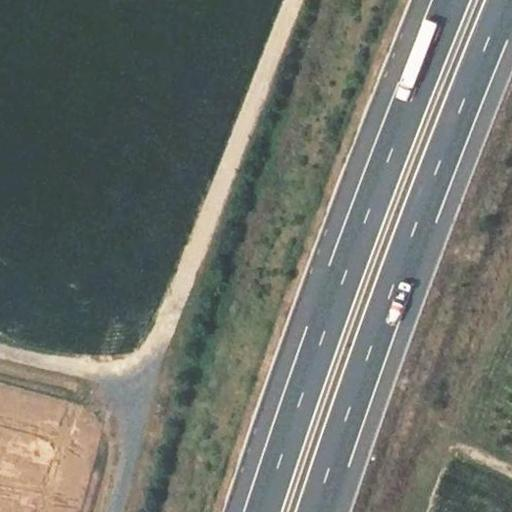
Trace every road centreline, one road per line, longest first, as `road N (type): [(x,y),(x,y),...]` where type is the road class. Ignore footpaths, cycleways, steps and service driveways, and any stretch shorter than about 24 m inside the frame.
road 1 (motorway): [(447,0),(259,511)]
road 2 (motorway): [(314,511),(502,0)]
road 3 (track): [(0,351),(119,371),(162,333),(297,0)]
road 4 (track): [(119,371),(131,452),(114,511)]
